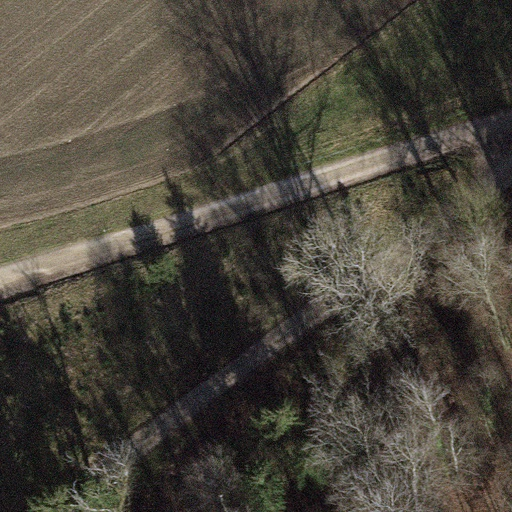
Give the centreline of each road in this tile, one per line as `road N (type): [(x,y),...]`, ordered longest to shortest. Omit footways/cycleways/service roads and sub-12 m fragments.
road 1 (track): [(511,166),(42,511)]
road 2 (track): [(0,289),(511,124)]
